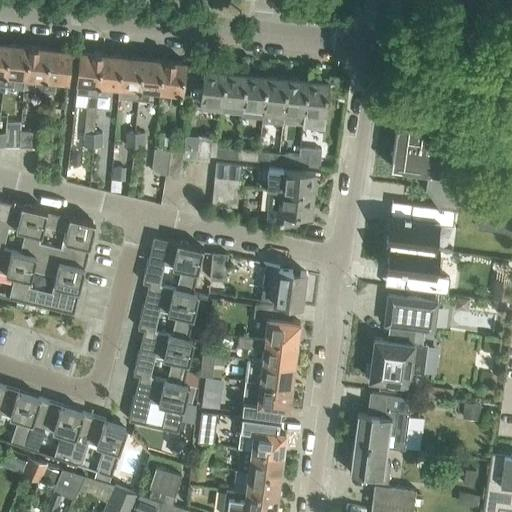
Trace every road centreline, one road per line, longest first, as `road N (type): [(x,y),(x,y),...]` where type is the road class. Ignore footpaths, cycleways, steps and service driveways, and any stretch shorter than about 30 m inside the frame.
road 1 (residential): [(0,366),(93,397),(141,216)]
road 2 (residential): [(261,38),(0,14)]
road 3 (residential): [(344,255),(314,511)]
road 4 (residential): [(344,255),(374,46)]
road 5 (residential): [(344,255),(141,216)]
road 6 (residential): [(141,216),(0,181)]
road 7 (residential): [(511,68),(374,46)]
